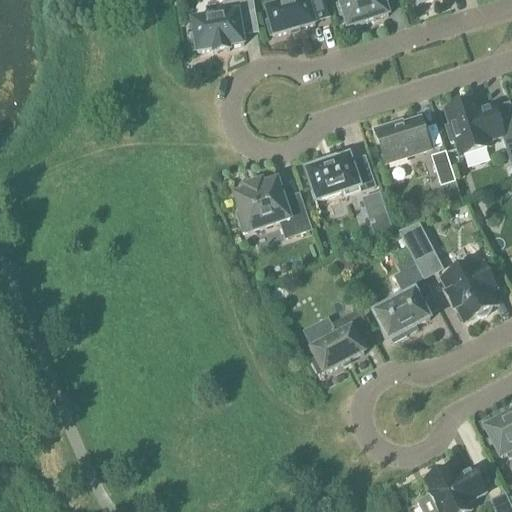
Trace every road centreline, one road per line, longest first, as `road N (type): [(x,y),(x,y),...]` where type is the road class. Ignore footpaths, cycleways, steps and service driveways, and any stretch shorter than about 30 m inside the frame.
road 1 (residential): [(511,6),(308,71),(254,71),(236,89),(231,113),(243,142),(282,154),(324,124),(511,63)]
road 2 (residential): [(511,330),(437,369),(382,377),(369,387),(360,418),(373,446),(413,457),(437,443),(455,414),(511,385)]
